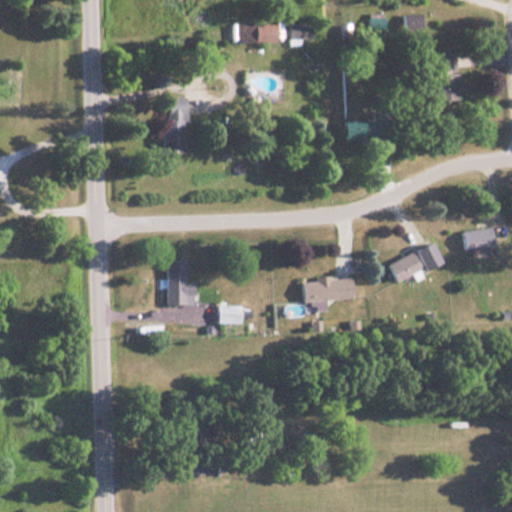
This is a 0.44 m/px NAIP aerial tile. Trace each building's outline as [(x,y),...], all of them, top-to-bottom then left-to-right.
[(298,45),(298,39),(308,39),(308,23),(283,23),(283,45),(298,45)] [(232,43),(273,43),(273,24),(232,24),(232,43)] [(432,52),(432,103),(453,103),(453,52),(432,52)] [(152,119),(152,133),(157,133),(157,151),(180,151),(179,96),(163,96),(163,119),(152,119)] [(339,119),(339,142),(375,142),(375,131),(383,131),(383,111),(367,111),(367,119),(339,119)] [(487,228),(451,228),(451,248),(487,248),(487,228)] [(382,264),(391,281),(416,269),(408,252),(382,264)] [(161,304),(188,304),(188,281),(180,281),(180,258),(161,258),(161,304)] [(348,276),(311,278),(311,281),(296,282),(298,301),(349,299),(348,276)] [(493,419),(472,419),(472,437),(493,437),(493,419)]
